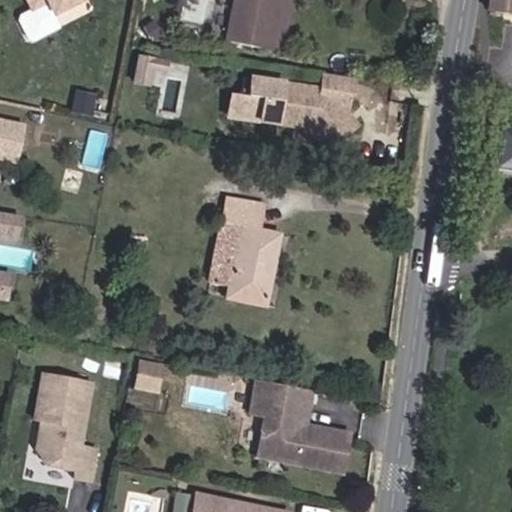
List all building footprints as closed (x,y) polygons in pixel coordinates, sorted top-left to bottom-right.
[(25,0),(31,10),(20,16),(17,22),(26,39),(32,41),(57,29),(50,15),(80,0),(25,0)] [(267,48),(277,0),(233,0),(225,39),(267,48)] [(280,51),(290,0),(277,0),(267,48),(280,51)] [(511,13),(511,0),(487,0),(486,10),(511,13)] [(150,42),(161,34),(152,22),(142,30),(150,42)] [(163,73),(165,62),(137,56),(132,82),(148,85),(151,70),(163,73)] [(359,127),(347,111),(349,97),(352,98),(355,79),(320,74),(318,87),(240,76),(238,94),(245,95),(241,122),(304,131),(322,155),(359,127)] [(0,159),(16,163),(24,127),(0,122),(0,159)] [(511,172),(511,131),(497,129),(491,170),(511,172)] [(263,306),(277,236),(256,232),(261,208),(226,200),(210,281),(229,285),(226,298),(263,306)] [(0,274),(0,237),(14,239),(17,216),(0,213),(0,298),(4,299),(8,276),(0,274)] [(155,393),(160,366),(138,362),(134,389),(155,393)] [(117,380),(120,367),(106,364),(103,377),(117,380)] [(78,448),(90,385),(41,376),(32,420),(39,421),(34,450),(44,465),(73,471),(72,478),(89,482),(94,452),(78,448)] [(304,426),(311,392),(254,380),(248,413),(262,416),(253,456),(340,474),(348,435),(304,426)] [(274,511),(195,495),(194,500),(176,496),(172,511),(274,511)]
